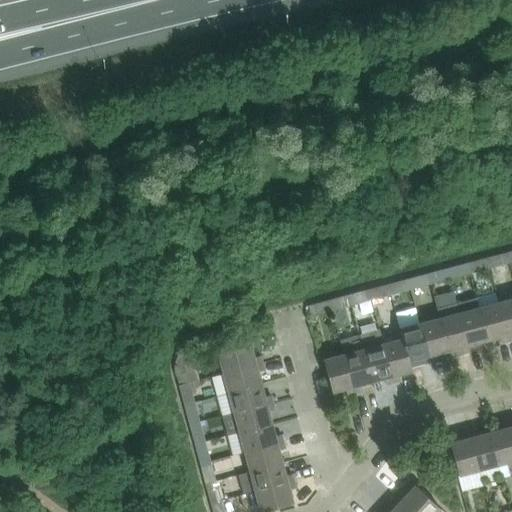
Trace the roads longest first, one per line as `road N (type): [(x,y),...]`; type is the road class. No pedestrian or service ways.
road 1 (residential): [(334,497),(430,403),(511,380)]
road 2 (residential): [(334,497),(290,334)]
